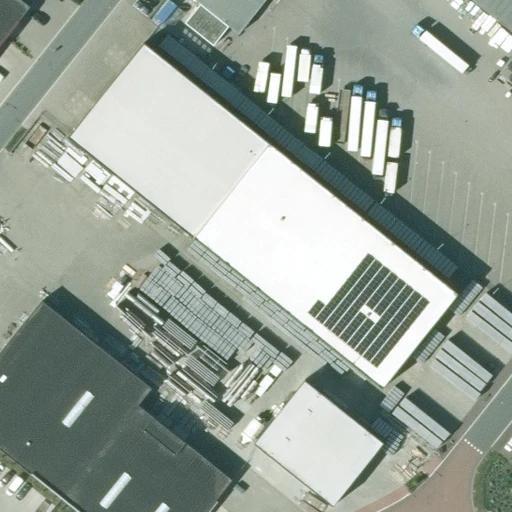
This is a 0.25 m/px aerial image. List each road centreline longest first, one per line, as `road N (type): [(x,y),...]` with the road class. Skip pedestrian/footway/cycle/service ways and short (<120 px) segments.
road 1 (unclassified): [(104,0),(0,129)]
road 2 (unclassified): [(430,505),(511,403)]
